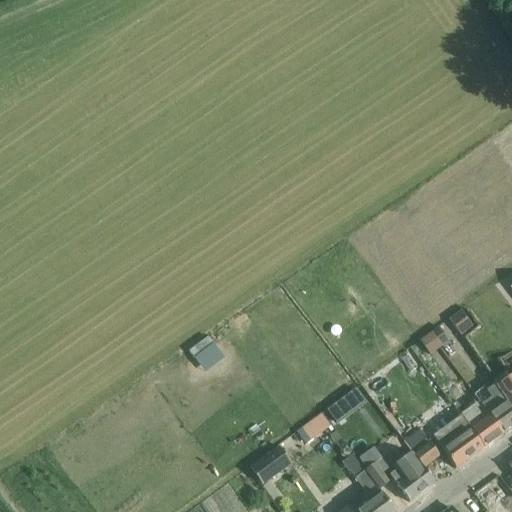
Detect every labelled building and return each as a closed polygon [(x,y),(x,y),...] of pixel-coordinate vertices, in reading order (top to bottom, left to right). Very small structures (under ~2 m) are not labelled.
[(461,311),(447,322),(459,338),(473,328),(461,311)] [(436,328),(427,335),(438,350),(447,343),(436,328)] [(427,335),(418,342),(429,357),(438,350),(427,335)] [(511,370),(492,385),(511,411),(511,370)] [(489,399),(479,406),(501,436),(511,427),(511,411),(492,385),(484,392),(489,399)] [(340,400),(326,410),(337,425),(351,414),(340,400)] [(459,416),(461,419),(483,449),(501,436),(479,406),(477,403),(459,416)] [(319,416),(300,430),(309,442),(328,428),(319,416)] [(454,470),(483,449),(461,419),(446,430),(454,442),(441,452),(454,470)] [(423,438),(407,450),(411,455),(422,469),(437,458),(423,438)] [(394,473),(388,477),(397,489),(408,504),(434,485),(422,469),(411,455),(391,470),(394,473)] [(350,474),(354,479),(353,480),(358,486),(368,479),(363,472),(364,472),(352,456),(341,464),(349,475),(350,474)] [(264,457),(247,469),(261,488),(267,484),(278,475),(264,457)] [(368,479),(378,491),(387,484),(380,475),(387,470),(379,460),(364,472),(363,472),(368,479)] [(349,508),(343,511),(393,511),(378,491),(368,479),(358,486),(365,496),(349,508)]
